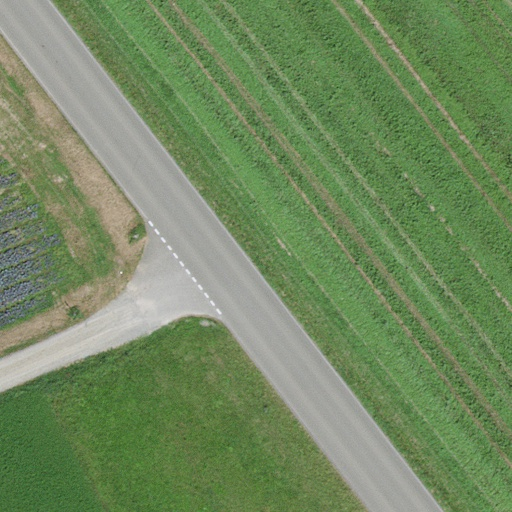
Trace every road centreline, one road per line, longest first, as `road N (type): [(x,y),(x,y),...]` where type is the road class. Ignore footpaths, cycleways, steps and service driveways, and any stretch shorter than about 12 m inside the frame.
road 1 (unclassified): [(399,511),(0,6)]
road 2 (track): [(0,369),(125,314),(197,264)]
